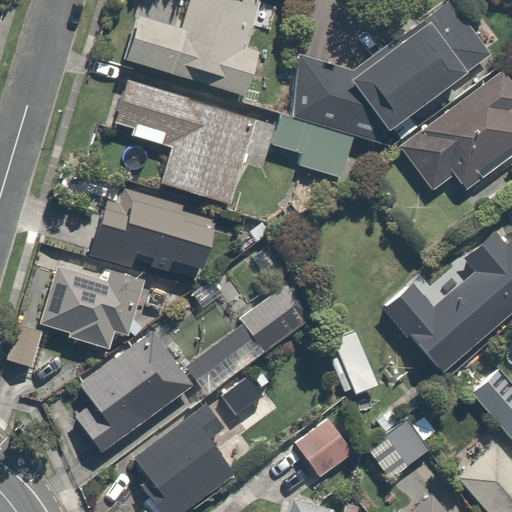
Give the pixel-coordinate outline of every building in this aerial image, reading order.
[(260,9),(228,0),(198,0),(190,33),(140,20),(127,69),(248,101),(266,35),(254,32),(260,9)] [(297,56),(291,118),(380,146),(383,134),(490,57),(448,0),(352,72),(297,56)] [(511,87),(500,72),(397,148),(431,192),(452,176),(464,192),(511,156),(511,87)] [(268,120),(130,76),(114,128),(134,135),(130,145),(167,157),(159,183),(240,208),(268,120)] [(350,140),(284,120),(277,147),(303,154),(299,171),(340,182),(350,140)] [(92,258),(197,284),(219,276),(233,217),(125,191),(122,206),(106,202),(92,258)] [(409,280),(377,311),(446,382),(511,318),(511,254),(510,252),(444,316),(409,280)] [(111,284),(57,270),(43,325),(71,333),(69,340),(110,351),(113,339),(135,344),(150,288),(113,278),(111,284)] [(231,326),(209,298),(83,385),(92,399),(65,417),(97,464),(202,392),(210,404),(246,379),(247,378),(234,360),(254,346),(262,357),(319,318),(290,276),(236,313),(241,319),(231,326)] [(511,382),(500,369),(469,396),(511,445),(511,382)] [(246,379),(134,468),(158,500),(142,511),(196,511),(244,475),(230,458),(278,420),(246,379)] [(414,423),(369,454),(389,482),(434,451),(414,423)] [(511,511),(511,463),(496,446),(461,477),(493,511),(511,511)] [(449,511),(435,495),(415,511),(401,511),(400,511),(449,511)] [(328,511),(296,502),(292,511),(328,511)]
